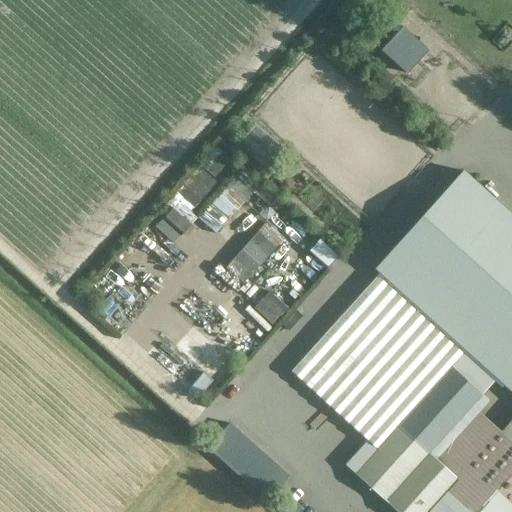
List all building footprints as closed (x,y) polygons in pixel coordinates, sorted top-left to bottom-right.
[(407,71),(429,48),(404,26),(383,49),(407,71)] [(204,166),(216,176),(231,158),(219,148),(204,166)] [(176,192),(190,208),(218,182),(204,166),(176,192)] [(511,215),(463,172),(382,262),(511,378),(511,215)] [(216,229),(255,193),(239,176),(200,212),(216,229)] [(268,221),(226,265),(244,282),(286,238),(268,221)] [(331,263),(339,251),(320,239),(312,251),(331,263)] [(511,511),(511,420),(502,432),(473,406),(483,395),(453,367),(464,355),(378,277),(291,372),(378,450),(354,475),(395,511),(511,511)] [(274,322),(289,304),(271,289),(256,307),(274,322)]
